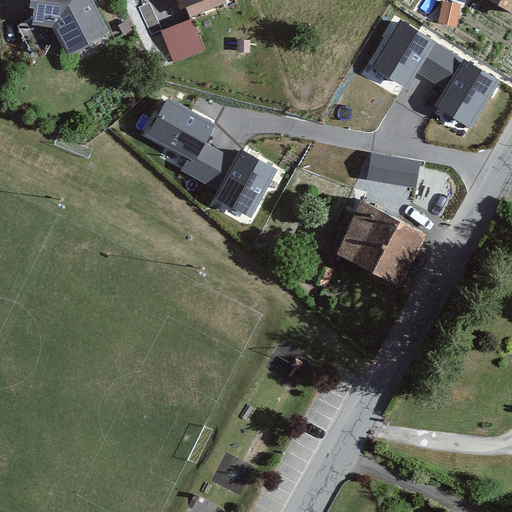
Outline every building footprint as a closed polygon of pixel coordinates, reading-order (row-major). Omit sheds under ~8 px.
[(106,34),(88,0),(19,0),(16,22),(47,26),(63,56),(106,34)] [(179,0),(181,4),(187,2),(192,14),(227,0),(179,0)] [(511,0),(480,0),(511,20),(511,0)] [(194,14),(162,25),(175,60),(207,48),(194,14)] [(436,43),(401,22),(373,67),(407,88),(417,72),(436,43)] [(465,61),(436,43),(417,72),(446,91),(465,61)] [(499,82),(465,61),(446,91),(436,107),(470,128),(499,82)] [(215,126),(167,100),(147,136),(195,162),(215,126)] [(368,173),(416,184),(422,157),(374,147),(368,173)] [(272,168),(243,153),(221,194),(250,209),(272,168)] [(390,286),(420,230),(355,195),(325,251),(390,286)] [(333,287),(340,272),(318,261),(311,276),(333,287)]
